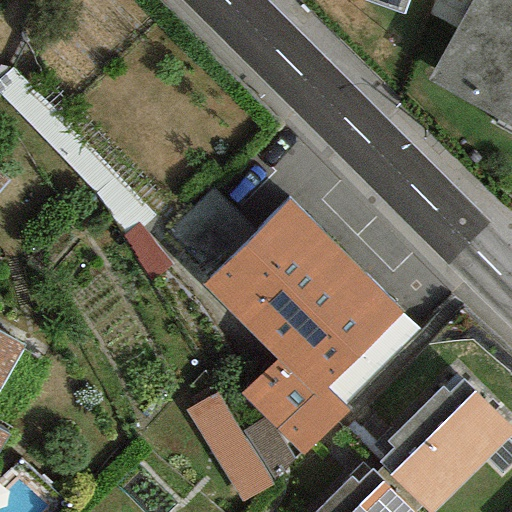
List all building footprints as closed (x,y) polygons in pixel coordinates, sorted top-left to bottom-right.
[(355,0),(402,16),(407,0),(355,0)] [(511,0),(471,0),(426,82),(511,130),(511,0)] [(400,312),(288,200),(200,287),(274,362),(240,395),(264,418),(274,429),(302,457),(348,412),(324,387),(400,312)] [(168,267),(138,223),(118,236),(148,280),(168,267)] [(431,511),(511,434),(511,429),(462,378),(447,393),(441,386),(384,441),(391,449),(377,463),(425,511),(431,511)] [(216,393),(184,412),(239,503),(271,484),(266,475),(240,432),(216,393)] [(264,418),(240,432),(266,475),(292,459),(274,429),(264,418)] [(415,511),(372,468),(357,483),(351,476),(314,511),(415,511)]
